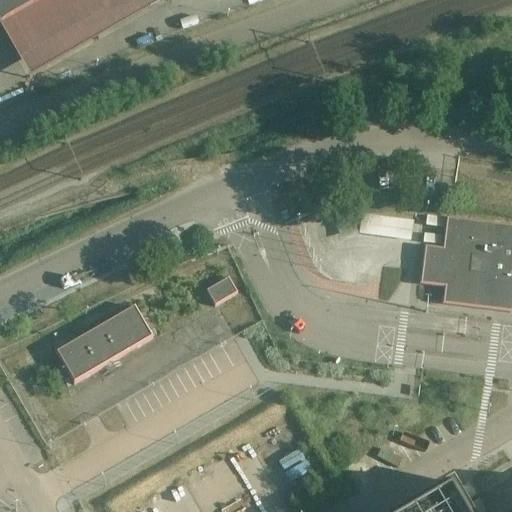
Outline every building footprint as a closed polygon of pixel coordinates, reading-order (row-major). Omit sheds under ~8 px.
[(0,0),(0,28),(50,0),(166,0),(168,2),(171,0),(0,0)] [(314,228),(398,236),(400,213),(347,208),(346,220),(305,216),(302,253),(312,254),(314,228)] [(474,302),(485,305),(495,304),(505,300),(511,293),(511,228),(446,220),(441,261),(437,261),(437,262),(427,260),(426,270),(436,271),(434,286),(448,287),(447,297),(457,298),(458,286),(462,286),(466,295),(474,302)] [(328,254),(325,273),(345,276),(348,257),(328,254)] [(205,293),(215,309),(237,296),(228,280),(205,293)] [(55,355),(74,387),(153,341),(134,309),(55,355)] [(287,441),(266,453),(280,477),(300,465),(287,441)] [(472,511),(455,483),(405,511),(472,511)]
